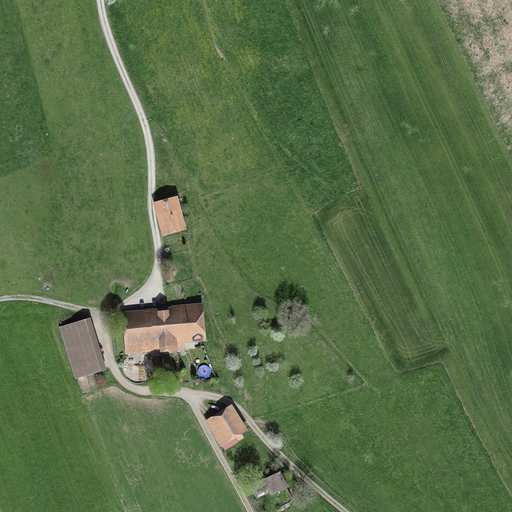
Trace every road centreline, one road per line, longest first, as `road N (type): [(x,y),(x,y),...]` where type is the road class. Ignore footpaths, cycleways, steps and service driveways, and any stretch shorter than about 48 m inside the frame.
road 1 (track): [(346,511),(238,408),(192,397)]
road 2 (track): [(192,397),(250,511)]
